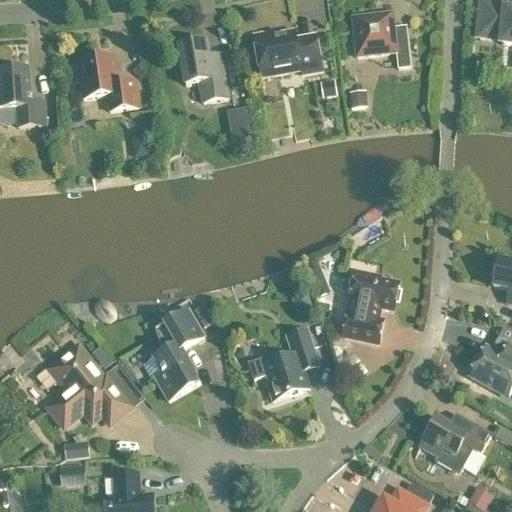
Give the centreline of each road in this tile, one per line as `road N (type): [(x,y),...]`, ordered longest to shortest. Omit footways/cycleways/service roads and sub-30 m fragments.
road 1 (residential): [(321,461),(407,393),(434,326),(453,0)]
road 2 (residential): [(0,17),(150,0)]
